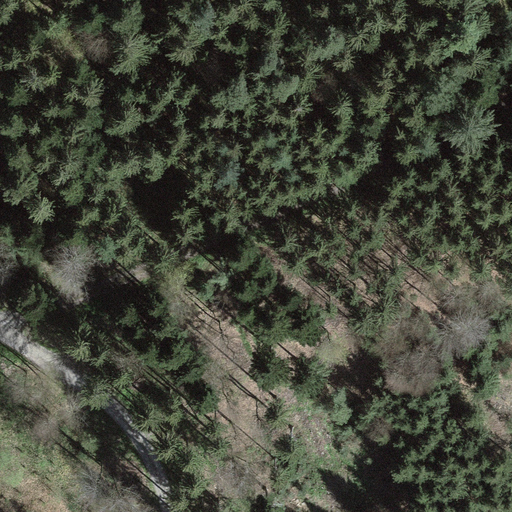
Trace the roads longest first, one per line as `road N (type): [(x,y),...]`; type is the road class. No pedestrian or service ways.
road 1 (track): [(0,327),(100,292),(511,110)]
road 2 (track): [(0,331),(54,356),(119,411),(143,440),(169,511)]
